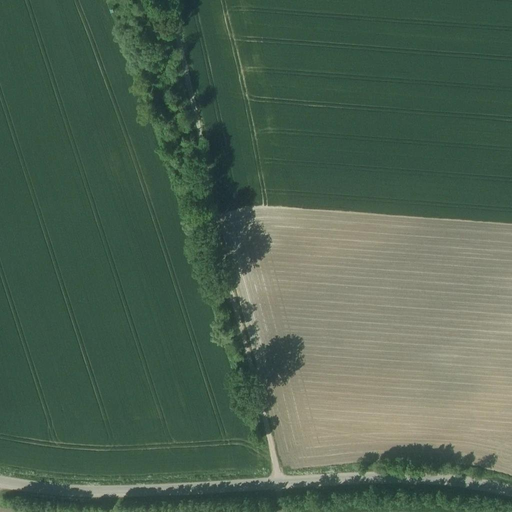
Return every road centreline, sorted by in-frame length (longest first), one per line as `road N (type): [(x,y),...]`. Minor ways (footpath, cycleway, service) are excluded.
road 1 (unclassified): [(511,492),(417,478),(124,492),(0,481)]
road 2 (track): [(169,0),(279,484)]
